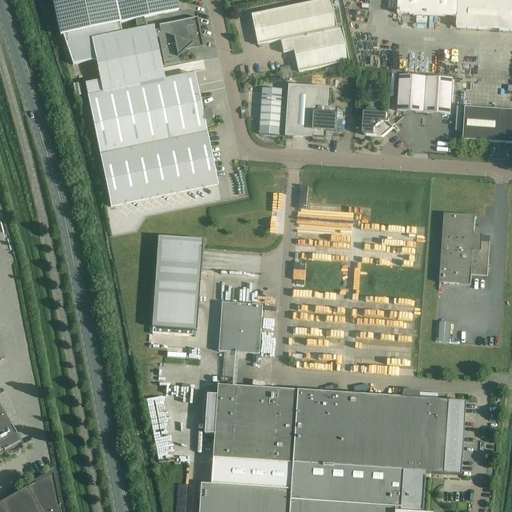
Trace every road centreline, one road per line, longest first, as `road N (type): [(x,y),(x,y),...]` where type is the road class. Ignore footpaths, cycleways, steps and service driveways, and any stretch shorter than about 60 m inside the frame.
road 1 (secondary): [(119,511),(62,224),(0,13)]
road 2 (tertiary): [(212,0),(247,149),(511,172)]
